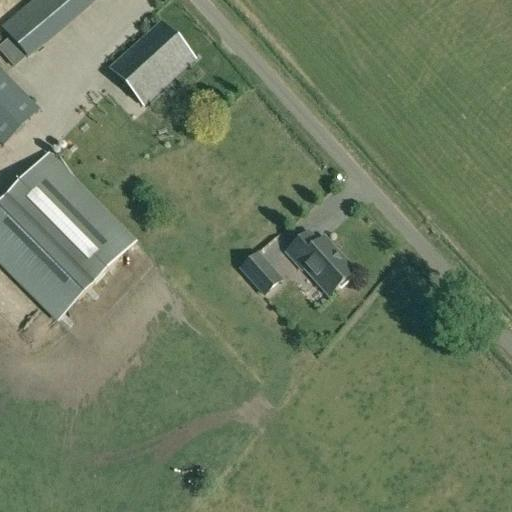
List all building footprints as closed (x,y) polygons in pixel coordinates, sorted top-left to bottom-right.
[(33,0),(19,12),(47,44),(98,0),(33,0)] [(11,39),(18,47),(28,60),(47,44),(19,12),(1,27),(11,39)] [(126,58),(112,71),(145,107),(151,101),(164,89),(195,60),(163,25),(126,58)] [(0,52),(5,58),(18,47),(11,39),(0,47),(0,52)] [(0,144),(4,148),(39,113),(0,73),(0,144)] [(5,201),(93,288),(137,243),(50,156),(5,201)] [(93,288),(5,201),(0,206),(0,264),(59,322),(93,288)] [(356,275),(325,240),(318,246),(309,235),(287,254),(303,272),(305,270),(330,298),(356,275)] [(240,271),(265,299),(284,282),(259,254),(240,271)]
